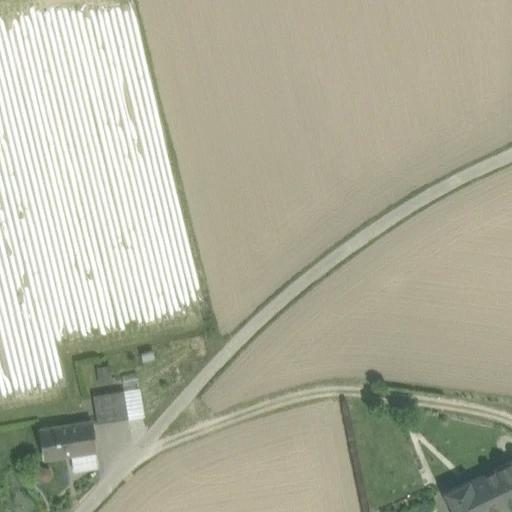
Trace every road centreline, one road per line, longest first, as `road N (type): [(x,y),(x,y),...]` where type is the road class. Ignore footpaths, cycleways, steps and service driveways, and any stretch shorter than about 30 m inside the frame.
road 1 (track): [(80,511),(294,290),(421,200),(511,156)]
road 2 (track): [(132,457),(278,403),(337,392),(511,421)]
